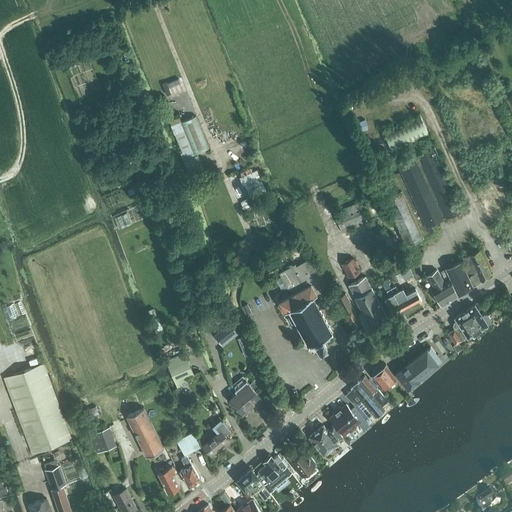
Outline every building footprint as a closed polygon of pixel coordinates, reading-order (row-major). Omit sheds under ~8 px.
[(384,131),(393,151),(430,134),(421,114),(384,131)] [(171,124),(174,134),(175,133),(182,152),(181,152),(190,173),(204,168),(197,152),(209,147),(196,115),(181,121),(179,115),(170,119),(171,123),(171,124)] [(149,140),(140,143),(147,160),(155,156),(156,159),(163,156),(160,146),(155,148),(155,149),(153,150),(149,140)] [(401,170),(383,178),(390,194),(384,197),(385,199),(410,188),(429,233),(435,231),(432,222),(463,208),(434,145),(421,151),(397,162),(401,170)] [(410,188),(385,199),(405,243),(406,244),(429,233),(410,188)] [(370,204),(366,206),(370,216),(382,210),(374,192),(366,195),(370,204)] [(333,212),(342,232),(367,221),(361,207),(369,203),(366,198),(333,212)] [(266,207),(257,210),(259,215),(268,211),(266,207)] [(385,229),(375,235),(394,274),(405,268),(385,229)] [(467,251),(460,253),(466,266),(464,267),(472,285),(490,274),(479,247),(467,253),(467,251)] [(281,302),(278,303),(282,309),(284,308),(285,310),(289,308),(289,309),(290,309),(293,314),(289,316),(292,322),(292,323),(296,321),(299,326),(298,326),(299,327),(302,331),(301,332),(302,333),(303,333),(305,337),(305,338),(305,339),(306,338),(308,343),(309,344),(314,342),(315,345),(320,343),(321,345),(321,344),(326,341),(325,340),(330,338),(328,334),(333,331),(332,330),(329,326),(330,325),(329,324),(329,325),(326,320),(327,320),(326,318),(326,319),(323,314),(324,314),(323,313),(320,308),(321,308),(320,307),(323,306),(316,292),(324,288),(326,287),(328,286),(319,269),(317,270),(311,258),(297,266),(295,263),(280,271),(288,287),(290,287),(293,293),(290,294),(288,291),(283,294),(284,297),(279,300),(281,302)] [(446,268),(441,270),(445,279),(450,277),(450,279),(458,294),(461,291),(472,285),(464,267),(460,259),(445,266),(446,268)] [(410,268),(401,272),(405,279),(414,275),(410,268)] [(437,269),(427,274),(435,288),(433,289),(441,304),(458,294),(450,279),(445,282),(437,269)] [(348,284),(370,326),(387,317),(365,275),(348,284)] [(387,280),(382,283),(386,290),(391,287),(387,280)] [(396,285),(391,288),(404,311),(413,306),(406,293),(403,287),(398,289),(396,285)] [(388,295),(384,297),(387,303),(394,316),(404,311),(391,288),(391,287),(386,290),(388,295)] [(406,293),(413,306),(422,301),(416,288),(406,293)] [(333,300),(341,316),(343,315),(346,322),(357,316),(345,293),(333,300)] [(242,305),(246,313),(251,311),(247,302),(242,305)] [(448,331),(456,344),(454,345),(457,351),(462,348),(458,341),(467,336),(487,323),(486,322),(488,321),(489,317),(487,314),(484,314),(482,315),(475,304),(454,316),(457,320),(454,321),(453,325),(455,327),(448,331)] [(154,308),(148,310),(150,316),(156,314),(154,308)] [(155,315),(151,316),(158,333),(162,331),(155,315)] [(224,317),(220,320),(223,325),(228,321),(224,317)] [(230,323),(215,335),(223,345),(238,333),(230,323)] [(244,335),(238,338),(240,344),(247,341),(244,335)] [(428,347),(396,371),(399,374),(408,386),(442,360),(431,345),(428,348),(428,347)] [(178,387),(186,383),(184,378),(194,374),(185,352),(166,359),(178,387)] [(5,376),(33,452),(71,438),(44,362),(5,376)] [(399,374),(396,371),(394,373),(386,363),(373,373),(383,387),(399,374)] [(366,374),(361,379),(383,405),(389,399),(378,386),(377,387),(366,374)] [(383,405),(361,379),(352,386),(363,399),(358,402),(370,416),(374,412),(376,415),(385,408),(383,405)] [(249,383),(231,398),(243,412),(261,397),(249,383)] [(355,413),(347,403),(342,407),(341,405),(334,411),(335,412),(330,417),(345,434),(349,430),(351,432),(357,426),(356,424),(361,420),(359,418),(362,415),(358,410),(355,413)] [(86,421),(100,415),(96,407),(82,412),(86,421)] [(127,415),(147,455),(163,447),(143,407),(127,415)] [(203,444),(211,453),(229,438),(225,433),(231,428),(222,419),(215,425),(219,430),(203,444)] [(343,436),(334,424),(328,429),(324,424),(311,435),(324,452),(338,441),(337,441),(343,436)] [(91,432),(97,450),(116,443),(109,425),(91,432)] [(202,445),(193,430),(177,439),(185,453),(200,445),(201,446),(202,445)] [(284,452),(296,467),(297,466),(303,473),(309,468),(311,471),(317,467),(314,463),(316,462),(312,457),(311,457),(310,456),(309,457),(303,450),(295,456),(289,449),(284,452)] [(196,479),(200,476),(187,454),(181,457),(186,465),(180,469),(189,485),(197,480),(196,479)] [(260,471),(256,474),(263,482),(270,491),(275,487),(274,486),(287,476),(292,471),(282,459),(278,454),(274,457),(272,454),(265,460),(264,461),(266,463),(258,469),(260,471)] [(71,511),(62,484),(66,482),(60,464),(45,469),(60,511),(71,511)] [(160,471),(158,472),(168,492),(180,486),(173,473),(175,472),(172,465),(163,469),(162,467),(159,469),(160,471)] [(252,468),(238,479),(244,486),(245,486),(252,494),(257,490),(265,500),(272,493),(270,491),(263,482),(256,474),(252,468)] [(511,473),(501,480),(505,486),(511,482),(511,473)] [(114,494),(123,511),(128,511),(137,508),(126,488),(114,494)] [(476,501),(481,511),(482,511),(483,511),(490,507),(491,507),(490,507),(499,501),(493,489),(488,488),(485,490),(484,495),(476,501)] [(51,511),(46,497),(28,503),(31,511),(51,511)] [(253,498),(238,508),(240,511),(262,511),(261,511),(253,498)] [(214,511),(209,503),(196,511),(214,511)] [(240,511),(238,508),(235,510),(230,503),(219,510),(220,511),(240,511)]
